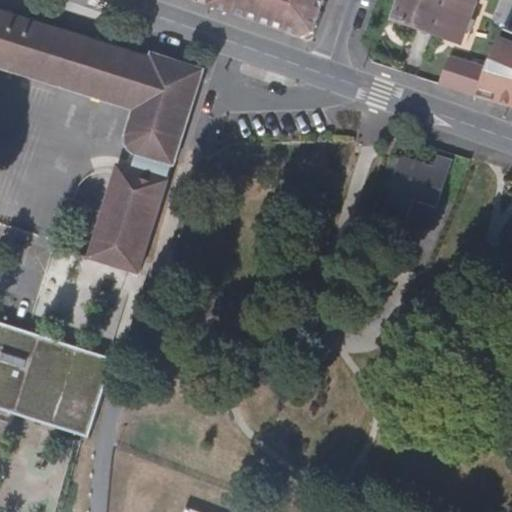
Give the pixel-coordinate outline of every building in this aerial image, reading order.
[(305,41),(310,38),(324,0),(187,0),(190,1),(190,0),(204,0),(203,6),(305,41)] [(458,47),(472,5),(458,0),(398,0),(390,23),(458,47)] [(507,26),(511,12),(511,0),(503,0),(495,21),(507,26)] [(172,165),(175,167),(203,78),(204,73),(152,57),(151,61),(0,12),(0,69),(134,111),(126,137),(126,140),(127,145),(130,150),(132,152),(136,154),(172,165)] [(511,105),(511,27),(507,26),(488,67),(476,96),(511,105)] [(451,54),(440,84),(476,96),(488,67),(451,54)] [(144,265),(147,256),(170,182),(166,181),(172,165),(136,154),(131,170),(126,168),(123,178),(116,176),(96,240),(93,251),(90,260),(130,273),(133,265),(144,265)] [(401,158),(383,215),(407,223),(414,201),(436,208),(453,161),(439,156),(435,169),(401,158)] [(141,277),(144,265),(133,265),(130,273),(141,277)] [(0,392),(96,425),(116,360),(0,323),(0,392)] [(117,361),(116,360),(96,425),(102,407),(117,361)] [(98,426),(96,425),(0,392),(0,411),(92,440),(98,426)]
